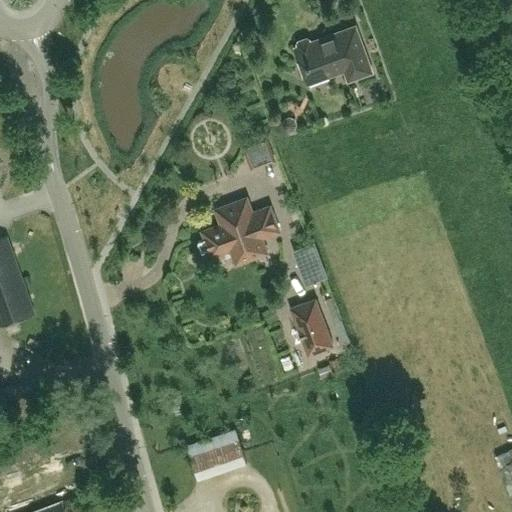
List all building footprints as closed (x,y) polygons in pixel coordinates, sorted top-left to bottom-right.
[(372,72),(355,26),(294,48),(307,84),(344,70),(348,81),(372,72)] [(249,149),(261,171),(281,160),(268,138),(249,149)] [(221,224),(202,231),(211,256),(230,249),(236,264),(267,252),(261,237),(279,231),(270,206),(252,213),(242,208),(239,200),(215,209),(221,224)] [(0,239),(0,323),(34,312),(7,237),(0,239)] [(292,249),(305,284),(328,276),(314,241),(292,249)] [(290,308),(308,355),(333,345),(315,299),(290,308)] [(341,368),(337,358),(328,361),(332,371),(341,368)] [(247,463),(236,429),(186,446),(198,480),(247,463)] [(67,511),(63,500),(33,511),(67,511)]
